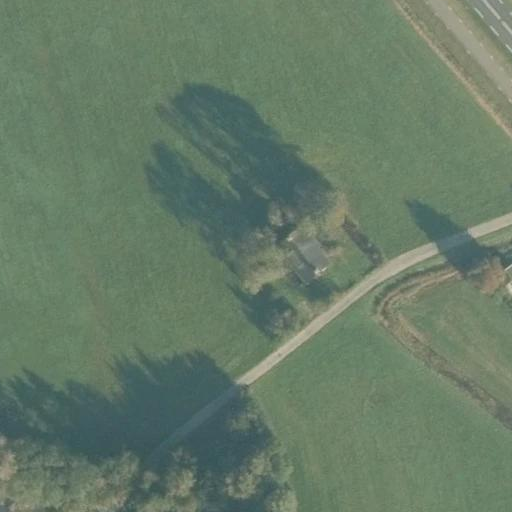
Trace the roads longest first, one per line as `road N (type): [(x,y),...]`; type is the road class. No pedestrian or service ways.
road 1 (unclassified): [(112,511),(142,468),(383,273),(511,221)]
road 2 (unclassified): [(511,100),(422,0)]
